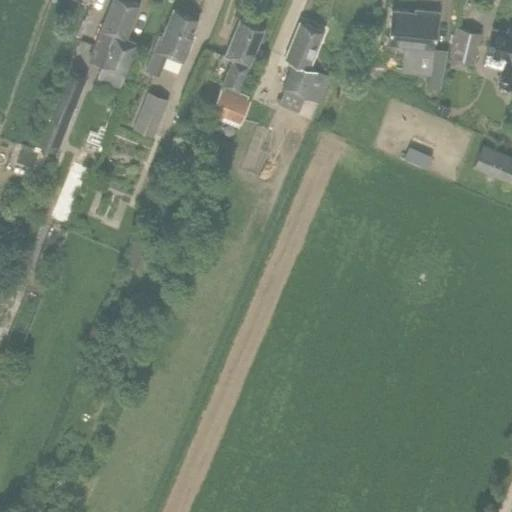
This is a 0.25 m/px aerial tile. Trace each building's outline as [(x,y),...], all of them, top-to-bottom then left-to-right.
[(111,0),(100,29),(94,44),(107,49),(102,65),(124,74),(137,42),(125,38),(139,3),(130,0),(111,0)] [(159,35),(153,50),(145,67),(158,73),(166,55),(183,62),(194,34),(192,33),(199,18),(173,7),(162,35),(159,35)] [(391,9),(387,43),(421,47),(418,72),(429,73),(431,73),(430,84),(429,88),(432,88),(438,89),(440,89),(448,49),(434,48),(438,11),(415,8),(415,11),(391,9)] [(233,58),(222,84),(209,114),(238,127),(250,99),(247,97),(248,95),(238,91),(264,28),(239,18),(224,55),(233,58)] [(292,61),(282,87),(284,88),(303,95),(305,96),(308,90),(316,71),(316,69),(309,66),(324,30),(299,20),(284,57),(292,61)] [(471,70),(481,32),(458,27),(449,65),(471,70)] [(511,27),(508,27),(507,31),(492,28),(484,63),(502,67),(498,83),(511,85),(511,27)] [(87,77),(65,68),(35,141),(57,149),(87,77)] [(201,90),(193,88),(190,98),(198,101),(201,90)] [(296,111),(303,95),(284,88),(277,103),(296,111)] [(152,136),(168,99),(148,91),(133,128),(152,136)] [(304,97),(299,112),(316,118),(321,102),(304,97)] [(446,118),(450,107),(439,104),(435,114),(446,118)] [(511,182),(511,156),(483,144),(474,166),(511,182)] [(85,177),(74,173),(55,220),(66,224),(85,177)] [(136,235),(125,261),(146,270),(157,244),(136,235)]
